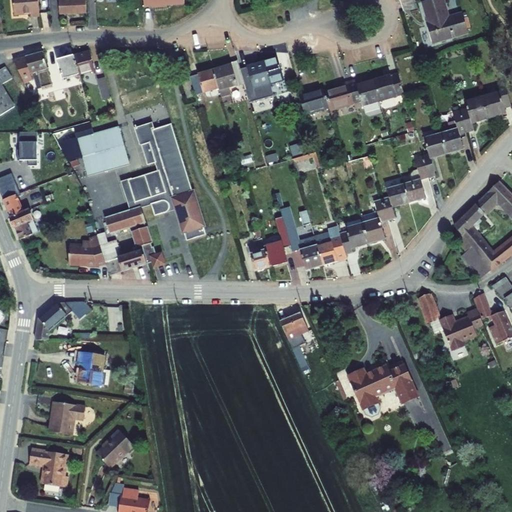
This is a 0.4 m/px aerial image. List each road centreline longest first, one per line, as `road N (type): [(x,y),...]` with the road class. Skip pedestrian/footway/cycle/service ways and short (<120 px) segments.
road 1 (residential): [(24,288),(366,285),(407,263),(511,141)]
road 2 (residential): [(0,45),(174,31),(211,7)]
road 3 (residential): [(211,7),(262,40),(368,22)]
road 4 (tertiary): [(5,452),(24,288)]
